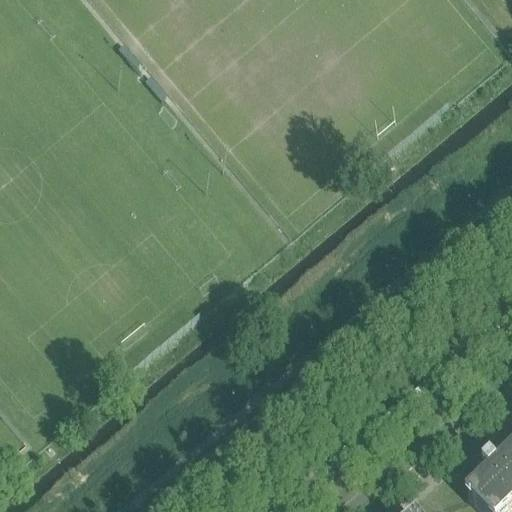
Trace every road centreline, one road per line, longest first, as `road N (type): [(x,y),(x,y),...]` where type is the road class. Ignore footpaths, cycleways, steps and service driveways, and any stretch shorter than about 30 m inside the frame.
road 1 (tertiary): [(511,323),(286,511)]
road 2 (tertiary): [(350,511),(511,376)]
